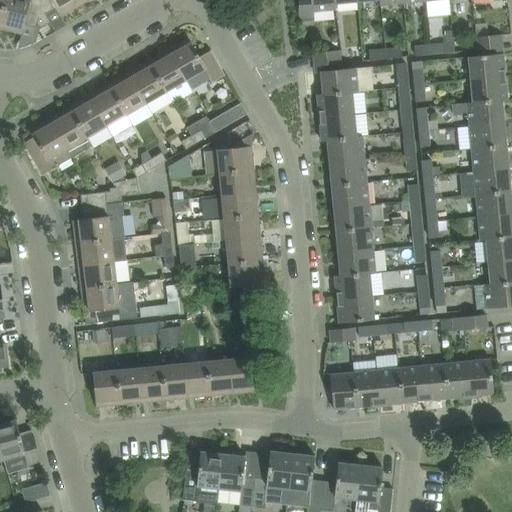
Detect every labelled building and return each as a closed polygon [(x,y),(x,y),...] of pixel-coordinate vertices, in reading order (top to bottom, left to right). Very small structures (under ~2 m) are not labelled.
[(6,0),(0,22),(0,28),(21,34),(24,25),(40,29),(50,23),(46,14),(45,15),(36,0),(6,0)] [(36,0),(45,15),(46,14),(56,8),(60,17),(81,5),(77,0),(36,0)] [(313,12),(335,10),(334,0),(298,0),(300,18),(301,23),(314,21),(313,12)] [(335,4),(357,2),(357,0),(334,0),(335,10),(336,10),(335,4)] [(425,0),(426,1),(427,17),(450,15),(448,0),(425,0)] [(264,11),(262,12),(255,16),(260,25),(269,20),(264,11)] [(501,35),(481,37),(471,38),(473,51),(502,48),(501,35)] [(225,76),(211,51),(199,58),(188,39),(168,51),(185,81),(204,70),(212,84),(225,76)] [(447,53),(446,43),(430,45),(431,55),(447,53)] [(431,55),(430,45),(414,46),(415,56),(431,55)] [(401,48),(385,49),(386,59),(402,58),(401,48)] [(369,61),(386,59),(385,49),(368,51),(369,61)] [(185,81),(168,51),(148,62),(166,92),(185,81)] [(313,54),(314,66),(333,64),(334,64),(340,64),(339,51),(333,52),(313,54)] [(468,57),(471,80),(505,77),(503,54),(468,57)] [(128,73),(146,104),(166,92),(148,62),(128,73)] [(355,69),(341,70),(333,71),(321,72),(321,74),(323,95),(358,92),(355,69)] [(423,69),(413,70),(414,86),(424,85),(423,69)] [(407,71),(397,72),(398,88),(408,87),(407,71)] [(109,85),(126,115),(146,104),(128,73),(109,85)] [(505,77),(471,80),(473,103),(501,100),(501,101),(507,101),(507,99),(505,77)] [(126,115),(109,85),(89,96),(107,126),(126,115)] [(424,85),(414,86),(416,103),(426,102),(424,85)] [(317,95),(319,118),(354,115),(352,93),(358,93),(358,92),(323,95),(317,95)] [(399,94),(401,110),(410,109),(409,93),(399,94)] [(89,96),(69,108),(87,138),(107,126),(89,96)] [(468,115),(469,126),(503,123),(501,101),(501,100),(473,103),(452,105),(453,117),(468,115)] [(241,103),(209,122),(209,121),(208,122),(214,133),(247,114),(241,103)] [(419,131),(429,130),(426,107),(416,108),(419,131)] [(87,138),(69,108),(50,119),(67,149),(72,158),(92,147),(87,138)] [(412,125),(410,109),(401,110),(402,126),(412,125)] [(356,137),(354,115),(319,118),(321,141),(356,137)] [(186,128),(191,136),(196,144),(214,133),(208,122),(209,121),(206,116),(186,128)] [(41,175),(52,169),(52,170),(72,158),(67,149),(50,119),(29,131),(33,138),(23,144),(41,175)] [(506,146),(503,123),(469,126),(471,149),(506,146)] [(429,130),(419,131),(420,147),(430,146),(429,130)] [(186,150),(196,144),(191,136),(181,141),(186,150)] [(327,141),(330,163),(364,160),(362,137),(356,137),(321,141),(321,142),(327,141)] [(405,156),(415,155),(413,139),(403,140),(405,156)] [(471,149),(473,172),(508,169),(506,146),(471,149)] [(217,150),(219,174),(253,170),(251,147),(227,149),(217,150)] [(162,153),(152,159),(157,167),(166,161),(162,153)] [(415,155),(405,156),(407,172),(416,171),(415,155)] [(132,170),(137,178),(157,167),(152,159),(142,164),(132,170)] [(366,183),(364,160),(330,163),(332,186),(366,183)] [(423,177),(433,176),(431,160),(422,161),(423,177)] [(510,191),(508,169),(473,172),(476,195),(510,191)] [(219,174),(222,196),(255,193),(253,170),(219,174)] [(423,177),(425,193),(435,192),(433,176),(423,177)] [(113,183),(115,188),(120,187),(121,196),(122,196),(139,194),(137,179),(137,178),(136,178),(113,183)] [(332,186),(334,209),(369,205),(366,183),(332,186)] [(409,201),(419,200),(418,184),(408,185),(409,201)] [(105,192),(106,204),(123,202),(122,196),(121,196),(120,187),(115,188),(109,189),(110,192),(105,192)] [(511,209),(510,191),(476,195),(478,218),(511,214),(511,209)] [(80,195),(81,207),(106,204),(105,192),(100,193),(80,195)] [(222,196),(224,219),(258,216),(255,193),(222,196)] [(421,216),(419,200),(409,201),(411,217),(421,216)] [(76,244),(111,240),(124,238),(121,216),(124,216),(123,202),(106,204),(81,207),(83,219),(73,221),(76,244)] [(371,228),(369,205),(334,209),(336,232),(371,228)] [(428,223),(437,222),(436,206),(426,207),(428,223)] [(480,241),(486,240),(511,237),(511,214),(478,218),(480,241)] [(226,242),(260,238),(258,216),(224,219),(226,242)] [(439,237),(437,222),(428,223),(429,238),(439,237)] [(168,223),(157,225),(152,225),(153,235),(169,233),(168,223)] [(371,228),(336,232),(338,254),(373,251),(371,228)] [(424,246),(422,230),(412,231),(414,247),(424,246)] [(511,260),(511,237),(486,240),(488,263),(511,260)] [(79,266),(113,262),(126,261),(124,238),(111,240),(76,244),(79,266)] [(226,242),(228,265),(262,261),(260,238),(226,242)] [(173,255),(171,243),(162,244),(164,256),(173,255)] [(424,246),(414,247),(415,263),(425,262),(424,246)] [(432,268),(442,267),(440,250),(430,251),(432,268)] [(375,274),(373,251),(338,254),(340,276),(334,277),(334,278),(369,275),(375,274)] [(173,255),(164,256),(165,268),(174,267),(173,255)] [(511,260),(488,263),(491,285),(511,283),(511,260)] [(262,261),(228,265),(231,288),(264,284),(262,261)] [(116,285),(113,262),(79,266),(81,289),(116,285)] [(442,267),(432,268),(434,284),(443,283),(442,267)] [(334,278),(337,301),(371,297),(369,275),(334,278)] [(418,293),(428,292),(427,276),(417,277),(418,293)] [(95,323),(115,321),(120,320),(134,319),(129,283),(116,285),(81,289),(84,312),(86,325),(95,323)] [(487,309),(511,306),(511,283),(491,285),(485,286),(487,309)] [(168,304),(169,314),(180,313),(176,284),(165,286),(168,304)] [(444,290),(434,291),(436,307),(446,306),(444,290)] [(418,293),(420,308),(430,307),(428,292),(418,293)] [(371,297),(337,301),(339,323),(374,320),(371,297)] [(239,300),(226,301),(227,312),(240,311),(239,300)] [(224,301),(208,303),(209,310),(225,308),(224,301)] [(486,315),(463,317),(464,330),(487,328),(486,315)] [(453,331),(464,330),(463,317),(452,318),(453,331)] [(431,321),(417,322),(418,332),(432,330),(431,321)] [(157,333),(157,329),(156,322),(137,324),(138,336),(157,333)] [(418,332),(417,322),(403,323),(404,333),(418,332)] [(134,336),(133,325),(122,326),(123,338),(134,336)] [(371,326),(372,336),(387,335),(386,325),(371,326)] [(372,336),(371,326),(358,328),(359,337),(372,336)] [(175,327),(157,329),(159,346),(177,344),(175,327)] [(330,331),(331,343),(355,341),(353,328),(330,331)] [(107,341),(106,330),(92,331),(93,342),(107,341)] [(8,367),(6,344),(0,344),(0,372),(2,373),(1,368),(8,367)] [(253,357),(233,359),(230,360),(233,394),(256,391),(253,357)] [(210,396),(233,394),(230,360),(207,362),(210,396)] [(490,360),(470,362),(467,362),(471,398),(481,397),(481,395),(493,394),(490,360)] [(187,398),(210,396),(207,362),(184,364),(187,398)] [(467,362),(444,364),(448,399),(459,398),(459,399),(471,398),(467,362)] [(165,400),(187,398),(184,364),(161,366),(165,400)] [(448,399),(444,364),(421,366),(425,401),(448,399)] [(142,403),(165,400),(161,366),(138,369),(142,403)] [(421,366),(399,369),(402,403),(425,401),(421,366)] [(119,405),(142,403),(138,369),(115,371),(119,405)] [(402,403),(399,369),(376,371),(379,407),(391,405),(390,404),(402,403)] [(96,407),(119,405),(115,371),(93,373),(96,407)] [(376,371),(353,373),(356,408),(368,406),(368,408),(379,407),(376,371)] [(356,408),(353,373),(330,375),(333,410),(356,408)] [(16,421),(0,425),(0,447),(3,460),(7,474),(29,468),(41,464),(33,436),(21,440),(16,421)] [(186,470),(183,500),(217,503),(219,489),(223,455),(200,452),(198,472),(186,470)] [(267,479),(255,478),(252,507),(264,508),(265,502),(287,504),(292,454),(270,452),(267,479)] [(292,454),(287,504),(308,506),(307,511),(320,511),(321,511),(324,481),(312,480),(314,457),(292,454)] [(219,489),(241,492),(239,506),(238,511),(249,511),(250,507),(252,507),(255,478),(243,477),(245,457),(223,455),(219,489)] [(331,511),(333,511),(334,498),(356,500),(360,466),(338,463),(336,483),(324,481),(321,511),(331,511)] [(360,466),(356,500),(369,502),(368,510),(377,511),(390,511),(393,489),(380,488),(383,468),(360,466)] [(46,483),(38,485),(42,498),(50,496),(46,483)]
